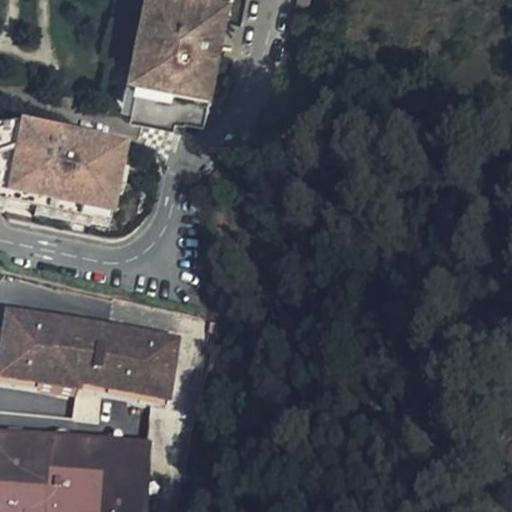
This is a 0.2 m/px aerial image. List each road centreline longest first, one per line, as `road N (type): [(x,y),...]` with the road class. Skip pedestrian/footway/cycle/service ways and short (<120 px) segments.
road 1 (residential): [(187,151),(0,95)]
road 2 (residential): [(278,0),(254,86),(228,132),(187,151)]
road 3 (residential): [(0,244),(122,266),(157,249)]
